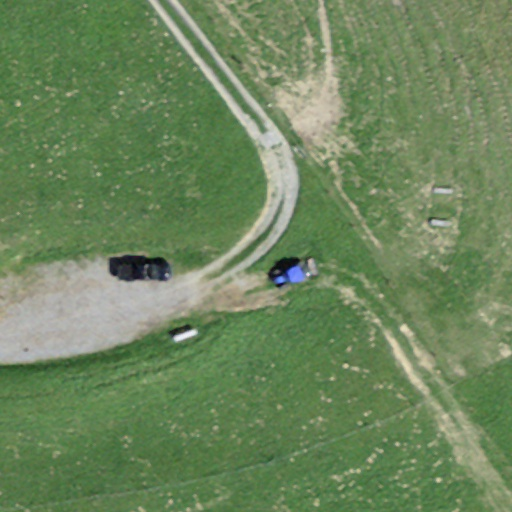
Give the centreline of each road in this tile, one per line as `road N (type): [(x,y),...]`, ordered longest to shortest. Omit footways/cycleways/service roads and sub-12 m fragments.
road 1 (track): [(79,325),(213,274),(266,229),(288,188),(284,154)]
road 2 (track): [(284,154),(160,0)]
